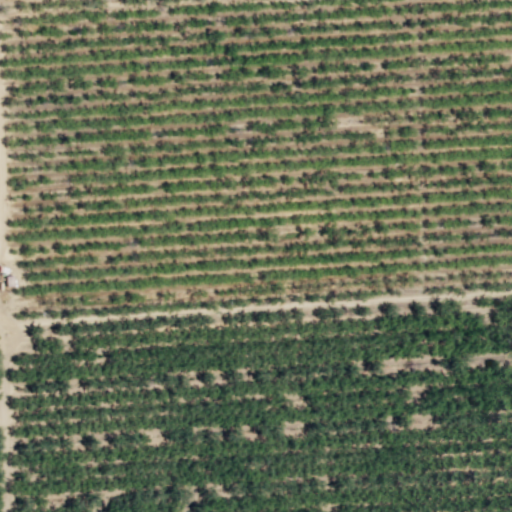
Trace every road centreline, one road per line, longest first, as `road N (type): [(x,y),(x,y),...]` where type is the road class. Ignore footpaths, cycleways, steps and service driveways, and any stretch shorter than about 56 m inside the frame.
road 1 (track): [(511,292),(0,323)]
road 2 (track): [(0,329),(3,511)]
